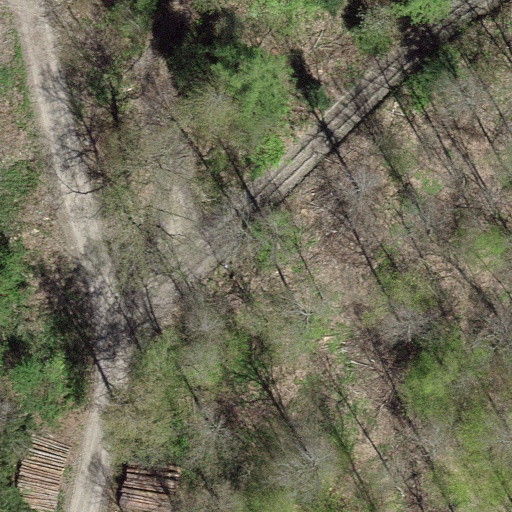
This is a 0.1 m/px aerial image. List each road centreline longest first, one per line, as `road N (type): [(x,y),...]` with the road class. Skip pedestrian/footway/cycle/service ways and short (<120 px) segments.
road 1 (track): [(80,511),(108,414),(113,350),(30,0)]
road 2 (track): [(113,350),(361,99),(477,0)]
